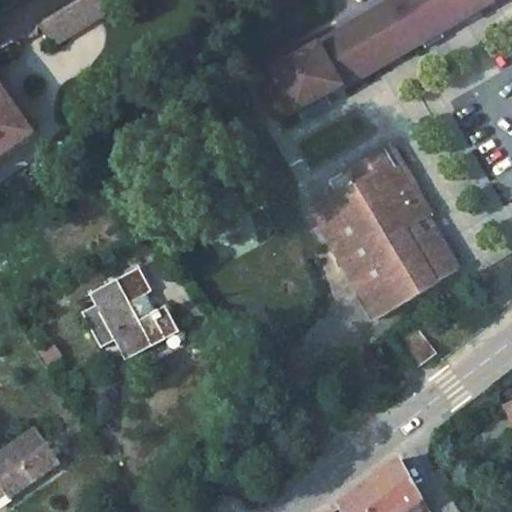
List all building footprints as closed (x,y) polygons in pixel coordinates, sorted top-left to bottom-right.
[(283,125),(493,0),(399,0),(279,71),(275,63),(253,76),(283,125)] [(0,85),(0,157),(35,135),(0,85)] [(412,198),(421,194),(395,151),(387,156),(412,198)] [(316,217),(377,328),(440,293),(440,291),(468,275),(444,235),(416,251),(411,241),(439,225),(421,194),(412,198),(387,156),(333,186),(342,202),(316,217)] [(416,251),(444,235),(439,225),(411,241),(416,251)] [(419,328),(396,340),(414,372),(437,359),(419,328)] [(187,341),(136,366),(143,379),(128,386),(149,423),(162,415),(174,436),(230,407),(215,379),(189,392),(182,378),(202,367),(187,341)] [(0,500),(30,480),(34,486),(66,464),(41,427),(0,454),(0,500)] [(400,460),(336,509),(337,511),(408,511),(423,501),(400,460)]
